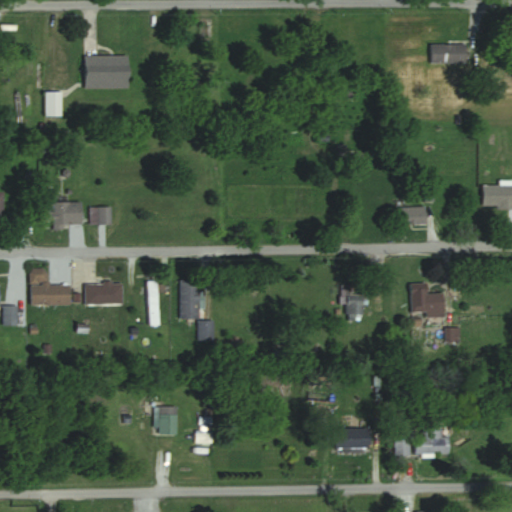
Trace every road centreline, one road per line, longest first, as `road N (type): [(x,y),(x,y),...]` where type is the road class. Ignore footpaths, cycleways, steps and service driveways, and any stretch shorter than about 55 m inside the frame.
road 1 (residential): [(511,485),(0,493)]
road 2 (residential): [(511,245),(0,251)]
road 3 (residential): [(511,1),(0,3)]
